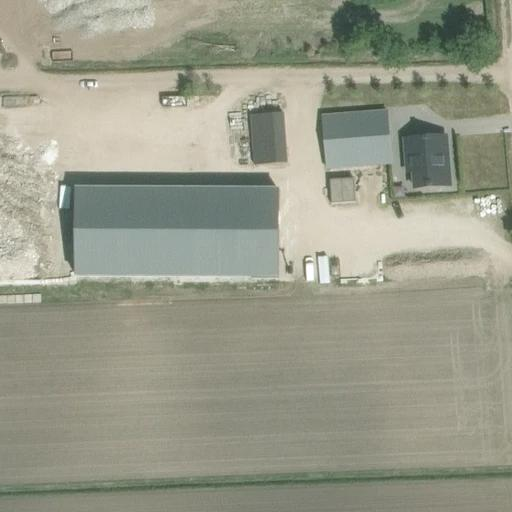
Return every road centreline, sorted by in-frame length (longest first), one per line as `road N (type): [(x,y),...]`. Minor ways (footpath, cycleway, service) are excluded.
road 1 (unknown): [(508,76),(0,85)]
road 2 (unclassified): [(511,125),(502,0)]
